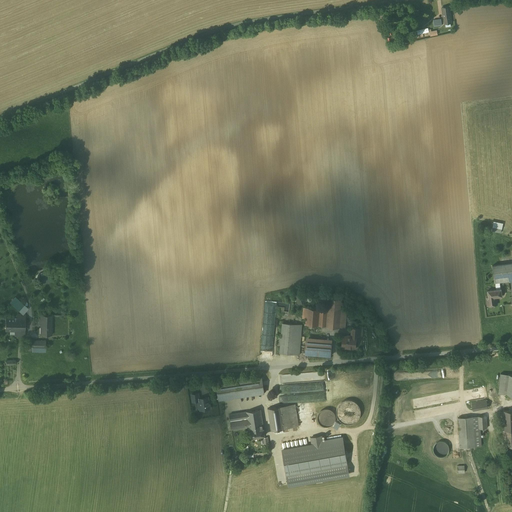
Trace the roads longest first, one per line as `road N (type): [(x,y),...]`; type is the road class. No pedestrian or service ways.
road 1 (unclassified): [(0,389),(511,348)]
road 2 (unclassified): [(404,0),(206,32),(0,116)]
